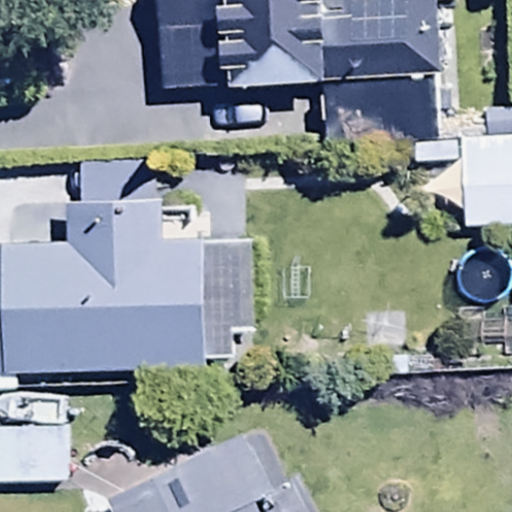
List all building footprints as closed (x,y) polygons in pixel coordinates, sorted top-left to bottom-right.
[(325,0),(157,0),(163,95),(321,86),(324,148),(437,141),(429,0),(358,0),(325,2),(325,0)] [(511,100),(459,103),(461,190),(511,188),(511,100)] [(0,246),(0,375),(203,375),(203,364),(233,364),(233,331),(253,332),(254,244),(202,243),(202,232),(162,233),(162,180),(145,180),(145,168),(77,168),(78,206),(64,206),(64,246),(0,246)] [(0,446),(65,444),(63,379),(0,380),(0,446)] [(245,439),(107,503),(110,511),(312,511),(297,479),(269,492),(245,439)]
